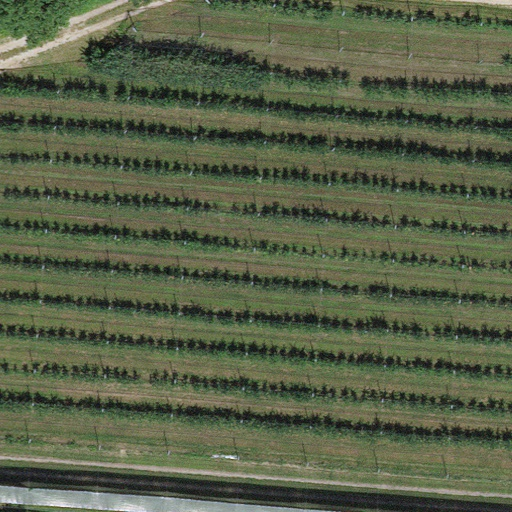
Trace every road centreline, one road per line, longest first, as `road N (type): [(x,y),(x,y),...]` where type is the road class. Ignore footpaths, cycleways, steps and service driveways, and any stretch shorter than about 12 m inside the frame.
road 1 (track): [(511,510),(0,465)]
road 2 (track): [(153,0),(0,53)]
